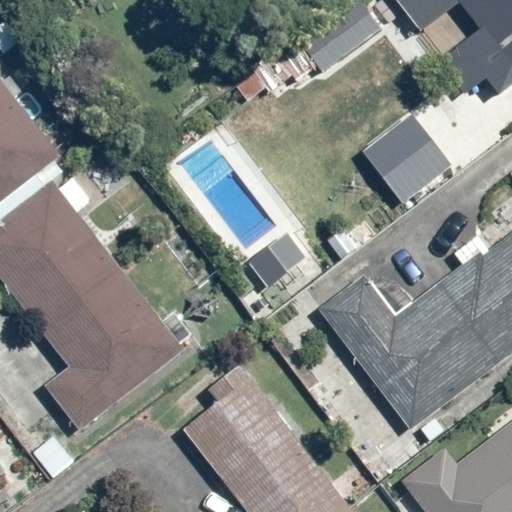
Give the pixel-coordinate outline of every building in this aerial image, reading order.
[(313,86),(375,33),(346,0),(306,0),(267,33),(313,86)] [(511,0),(460,0),(482,29),(442,59),(467,93),(484,81),(498,100),(511,90),(511,0)] [(91,200),(13,97),(23,89),(0,58),(0,222),(0,223),(0,280),(69,368),(44,387),(79,432),(183,352),(75,213),(91,200)] [(449,173),(423,135),(377,167),(404,205),(449,173)] [(511,226),(486,245),(478,233),(452,252),(462,266),(395,315),(363,271),(314,308),(409,437),(419,430),(427,441),(448,426),(436,411),(511,355),(511,226)] [(350,511),(248,379),(182,430),(245,511),(350,511)] [(424,511),(511,511),(511,419),(457,462),(446,448),(402,482),(424,511)]
